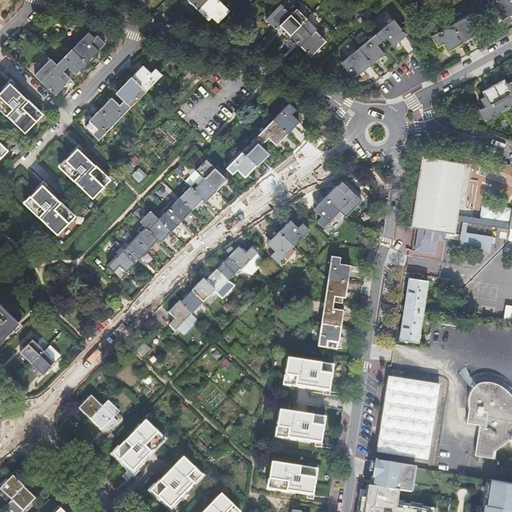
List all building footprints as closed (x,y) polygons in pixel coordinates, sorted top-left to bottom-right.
[(188,0),(198,10),(208,0),(188,0)] [(208,0),(198,10),(208,19),(211,16),(213,15),(218,21),(229,10),(219,0),(208,0)] [(511,13),(511,3),(510,0),(494,0),(486,5),(492,16),(498,12),(502,20),(511,13)] [(280,25),(291,14),(281,4),(266,19),(276,29),(280,25)] [(301,24),(307,18),(297,8),(291,14),(280,25),(290,35),(301,24)] [(473,12),(452,24),(462,42),(478,33),(474,26),(480,23),(473,12)] [(318,29),(307,18),(301,24),(290,35),(301,46),(312,35),(316,31),(318,29)] [(393,19),(376,33),(382,40),(386,37),(393,45),(406,35),(393,19)] [(462,42),(452,24),(429,37),(430,40),(433,39),(438,47),(443,44),(447,50),(462,42)] [(326,41),(316,31),(312,35),(301,46),(311,56),(326,41)] [(72,49),(86,63),(105,43),(97,35),(94,38),(88,32),(72,49)] [(382,40),(376,33),(358,48),(371,63),(384,53),(377,44),(382,40)] [(358,74),(371,63),(358,48),(341,62),(347,69),(351,66),(358,74)] [(75,75),(86,63),(72,49),(57,65),(63,71),(67,67),(75,75)] [(59,76),(63,71),(57,65),(41,82),(55,95),(67,83),(59,76)] [(162,75),(155,69),(151,73),(143,66),(131,77),(146,91),(162,75)] [(130,108),(146,91),(131,77),(120,89),(121,90),(116,94),(123,101),(130,108)] [(493,85),(506,108),(511,104),(511,84),(511,82),(506,84),(503,79),(493,85)] [(4,89),(4,90),(8,93),(14,86),(17,84),(12,80),(8,84),(4,89)] [(485,120),(506,108),(493,85),(482,91),(485,96),(480,99),(485,107),(480,110),(485,120)] [(0,108),(26,133),(37,121),(34,118),(41,112),(14,86),(8,93),(4,90),(0,94),(0,95),(3,98),(0,100),(0,108)] [(111,98),(100,110),(114,124),(130,108),(123,101),(119,106),(111,98)] [(289,103),(273,120),(287,134),(299,122),(292,115),(296,110),(289,103)] [(114,124),(100,110),(88,122),(96,129),(92,134),(98,140),(114,124)] [(34,118),(37,121),(44,114),(41,112),(34,118)] [(273,120),(257,136),(264,143),(268,138),(276,146),(287,134),(273,120)] [(257,136),(241,152),(256,166),(267,154),(260,147),(264,143),(257,136)] [(71,154),(72,155),(75,158),(82,151),(84,149),(80,145),(76,149),(71,154)] [(0,154),(0,155),(2,158),(9,151),(6,148),(0,154)] [(93,199),(105,187),(102,184),(108,177),(82,151),(75,158),(72,155),(67,160),(70,163),(63,170),(93,199)] [(225,168),(232,175),(236,171),(244,178),(256,166),(241,152),(225,168)] [(456,222),(511,230),(511,210),(509,224),(457,215),(464,164),(465,164),(465,163),(423,157),(422,158),(423,158),(412,227),(411,227),(411,228),(454,234),(454,233),(456,222)] [(60,167),(63,170),(70,163),(67,160),(60,167)] [(204,179),(216,191),(227,180),(212,166),(207,171),(210,173),(204,179)] [(102,184),(105,187),(111,180),(108,177),(102,184)] [(206,202),(216,191),(204,179),(197,186),(195,184),(192,187),(191,188),(203,200),(206,202)] [(36,191),(36,192),(40,195),(46,188),(49,185),(45,182),(41,185),(36,191)] [(193,210),(203,200),(191,188),(192,187),(188,184),(184,189),(186,192),(180,197),(193,210)] [(339,211),(355,195),(349,189),(345,193),(337,186),(325,198),(339,211)] [(66,220),(73,213),(46,188),(40,195),(36,192),(31,197),(35,200),(28,207),(40,218),(58,235),(69,223),(66,220)] [(25,204),(28,207),(35,200),(31,197),(25,204)] [(167,207),(182,221),(193,210),(180,197),(173,205),(171,202),(167,207)] [(323,228),(339,211),(325,198),(314,209),(322,217),(317,222),(323,228)] [(182,221),(167,207),(162,211),(165,214),(158,220),(171,232),(182,221)] [(161,243),(171,232),(158,220),(150,212),(139,223),(142,226),(143,225),(143,226),(148,230),(148,231),(157,240),(157,241),(158,240),(161,243)] [(76,216),(73,213),(66,220),(69,223),(76,216)] [(291,221),(279,234),(293,247),(309,230),(303,224),(298,229),(291,221)] [(157,241),(157,240),(148,231),(148,230),(143,226),(139,230),(141,232),(129,245),(126,242),(122,247),(123,249),(107,266),(113,272),(120,266),(126,272),(157,241)] [(293,247),(279,234),(268,244),(276,252),(271,257),(277,263),(293,247)] [(239,249),(228,260),(241,272),(258,255),(252,249),(246,255),(239,249)] [(328,279),(347,282),(350,266),(339,264),(340,258),(331,256),(328,279)] [(228,260),(216,272),(228,283),(239,271),(241,273),(242,272),(241,272),(228,260)] [(204,280),(203,282),(214,293),(216,295),(228,283),(216,272),(206,282),(204,280)] [(428,281),(409,278),(399,341),(418,343),(428,281)] [(345,298),(347,282),(328,279),(324,302),(333,303),(342,304),(343,298),(345,298)] [(214,293),(203,282),(192,293),(203,305),(214,293)] [(192,315),(201,306),(203,305),(192,293),(191,294),(181,304),(192,315)] [(176,333),(192,316),(192,315),(181,304),(180,302),(169,313),(176,320),(169,326),(176,333)] [(324,302),(321,324),(341,327),(343,311),(332,309),(333,303),(324,302)] [(0,342),(13,329),(15,331),(17,329),(15,327),(19,323),(0,304),(0,342)] [(98,318),(89,311),(85,315),(94,322),(98,318)] [(341,327),(321,324),(317,346),(326,348),(327,341),(338,343),(341,327)] [(21,352),(32,363),(44,350),(33,339),(21,352)] [(150,350),(144,344),(137,351),(143,357),(150,350)] [(44,350),(32,363),(43,374),(56,361),(44,350)] [(289,386),(323,391),(325,381),(330,382),(331,375),(326,374),(327,365),(288,359),(285,376),(291,376),(289,386)] [(440,387),(389,379),(377,454),(428,462),(440,387)] [(511,442),(511,406),(511,402),(511,398),(511,393),(511,394),(506,388),(501,385),(496,382),(490,380),(484,379),(479,380),(477,381),(474,383),(473,383),(469,392),(468,400),(468,404),(469,407),(466,420),(479,423),(472,453),(495,458),(496,450),(510,439),(511,442)] [(325,381),(323,391),(323,395),(330,396),(332,382),(330,382),(325,381)] [(91,420),(103,407),(92,396),(79,409),(91,420)] [(114,418),(103,407),(91,420),(102,431),(114,418)] [(280,411),(277,428),(283,429),(281,438),(315,444),(317,433),(322,434),(324,428),(318,427),(320,418),(280,411)] [(145,422),(117,451),(124,457),(120,461),(125,465),(129,462),(136,469),(160,444),(154,437),(158,433),(145,422)] [(164,440),(158,433),(154,437),(160,444),(164,440)] [(324,434),(322,434),(317,433),(315,444),(315,447),(322,448),(324,434)] [(124,457),(117,451),(114,455),(120,461),(124,457)] [(162,494),(158,498),(163,502),(166,498),(174,506),(198,481),(191,474),(195,470),(183,459),(155,488),(162,494)] [(139,471),(136,469),(129,462),(125,465),(124,466),(134,476),(139,471)] [(408,484),(411,468),(376,463),(374,474),(374,479),(373,480),(375,480),(374,487),(374,488),(399,492),(407,493),(412,494),(413,485),(408,484)] [(272,464),(269,480),(274,481),(273,490),(307,496),(309,485),(314,486),(315,480),(310,479),(311,470),(272,464)] [(202,477),(195,470),(191,474),(198,481),(202,477)] [(12,501),(24,488),(13,477),(1,490),(12,501)] [(511,511),(511,483),(492,480),(491,482),(488,506),(485,505),(485,506),(484,511),(511,511)] [(488,506),(491,482),(487,481),(483,505),(485,506),(485,505),(488,506)] [(316,486),(314,486),(309,485),(307,496),(307,499),(313,500),(316,486)] [(374,488),(367,487),(365,500),(363,511),(436,511),(437,510),(422,508),(410,506),(404,505),(403,505),(403,506),(397,505),(398,502),(399,492),(374,488)] [(36,499),(24,488),(12,501),(6,507),(10,511),(23,511),(27,508),(29,510),(34,505),(32,503),(34,501),(36,499)] [(151,491),(158,498),(162,494),(155,488),(151,491)] [(230,511),(229,511),(233,507),(221,495),(204,511),(230,511)] [(173,511),(177,508),(174,506),(166,498),(163,502),(162,503),(170,511),(173,511)]
